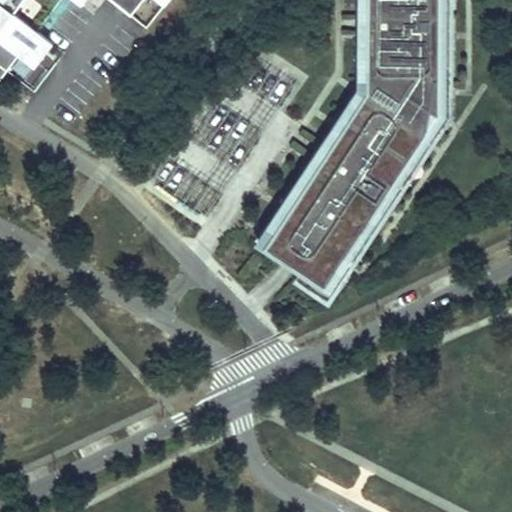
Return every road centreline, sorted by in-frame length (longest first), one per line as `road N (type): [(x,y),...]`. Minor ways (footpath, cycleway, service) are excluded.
road 1 (residential): [(292,368),(99,175),(0,115)]
road 2 (residential): [(0,230),(211,348),(238,393)]
road 3 (residential): [(238,393),(0,504)]
road 4 (residential): [(511,263),(292,368)]
road 5 (residential): [(238,393),(246,449),(265,477),(328,511)]
